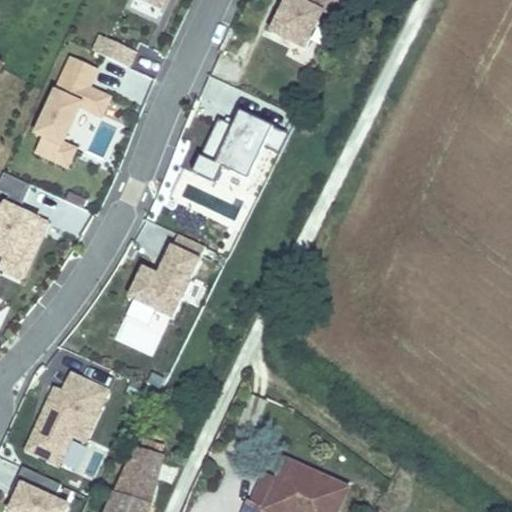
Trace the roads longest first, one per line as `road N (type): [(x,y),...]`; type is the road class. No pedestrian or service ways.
road 1 (residential): [(417,0),(169,511)]
road 2 (residential): [(0,368),(35,341),(118,226),(218,0)]
